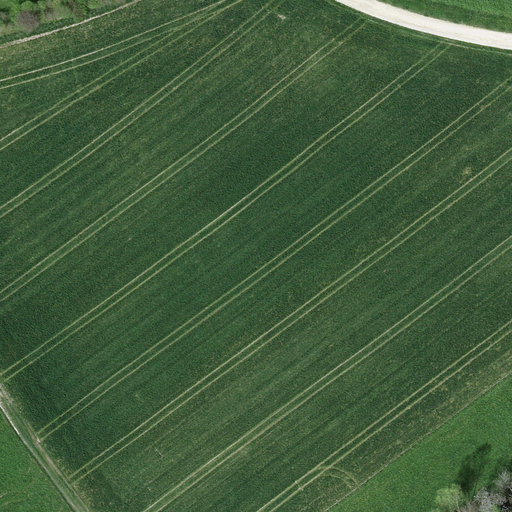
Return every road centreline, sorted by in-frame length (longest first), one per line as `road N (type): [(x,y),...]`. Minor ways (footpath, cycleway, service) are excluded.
road 1 (track): [(511,41),(354,0)]
road 2 (track): [(83,511),(0,398)]
